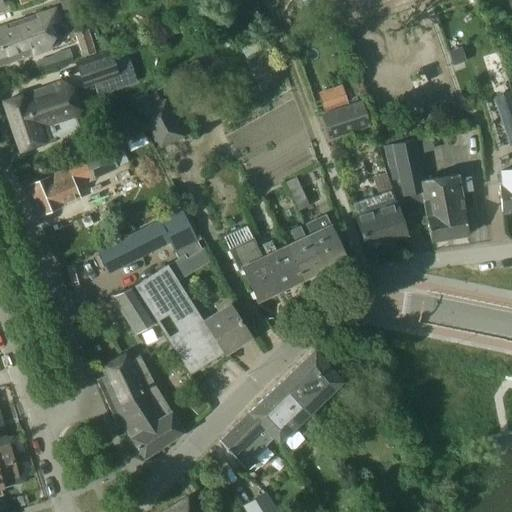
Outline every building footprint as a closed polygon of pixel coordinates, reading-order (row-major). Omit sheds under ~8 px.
[(77,0),(58,0),(62,11),(80,5),(77,0)] [(51,24),(61,21),(56,6),(35,14),(36,16),(0,28),(0,66),(35,54),(34,52),(52,46),(54,39),(56,38),(51,24)] [(93,49),(87,30),(72,34),(78,53),(93,49)] [(39,75),(73,63),(69,51),(35,63),(39,75)] [(109,52),(75,64),(83,88),(118,76),(109,52)] [(78,127),(73,113),(62,82),(4,102),(21,151),(56,139),(55,136),(78,127)] [(316,91),(323,109),(348,100),(342,82),(316,91)] [(511,100),(510,94),(498,97),(511,143),(511,100)] [(183,136),(165,100),(141,112),(159,148),(183,136)] [(320,115),(328,141),(370,128),(361,102),(320,115)] [(130,152),(148,143),(142,132),(124,140),(130,152)] [(393,145),(382,147),(388,171),(389,171),(391,182),(401,180),(405,196),(409,216),(427,212),(431,241),(469,234),(464,208),(473,207),(468,178),(459,179),(458,175),(423,181),(414,139),(392,144),(393,145)] [(117,169),(108,149),(84,161),(92,180),(117,169)] [(81,198),(76,187),(68,169),(30,184),(43,214),(81,198)] [(502,185),(500,185),(503,212),(511,210),(511,171),(500,173),(502,185)] [(392,190),(352,203),(366,248),(407,234),(392,190)] [(169,244),(174,254),(198,242),(181,209),(159,220),(130,234),(141,258),(169,244)] [(331,225),(330,226),(325,215),(306,224),(311,234),(307,236),(322,270),(346,258),(331,225)] [(247,226),(222,239),(238,272),(243,269),(257,300),(279,290),(264,257),(262,258),(247,226)] [(322,270),(307,236),(305,237),(301,226),(291,231),(296,242),(286,246),(301,279),(322,270)] [(264,257),(279,290),(301,279),(286,246),(277,251),(272,240),(262,244),(267,255),(264,257)] [(166,266),(134,287),(155,320),(189,374),(221,353),(166,266)] [(131,288),(112,297),(134,333),(152,322),(155,320),(134,287),(133,287),(132,288),(131,288)] [(204,323),(224,354),(249,338),(229,307),(204,323)] [(279,383),(306,415),(341,381),(314,348),(279,383)] [(144,458),(184,432),(156,386),(140,356),(96,379),(118,426),(124,424),(131,437),(144,458)] [(306,415),(279,383),(249,412),(273,437),(278,442),(306,415)] [(273,437),(249,412),(220,440),(243,466),(273,437)] [(0,496),(2,496),(0,489),(2,489),(0,481),(17,477),(9,445),(0,447),(0,496)] [(241,506),(245,511),(276,511),(264,492),(241,506)] [(196,511),(187,498),(162,511),(196,511)]
